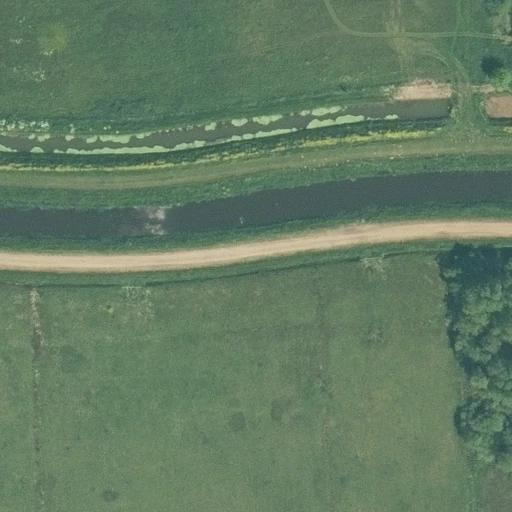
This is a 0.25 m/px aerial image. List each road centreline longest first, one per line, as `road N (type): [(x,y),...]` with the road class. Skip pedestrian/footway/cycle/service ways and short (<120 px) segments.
road 1 (track): [(0,257),(109,261),(401,229),(511,227)]
road 2 (track): [(0,178),(167,178),(463,144)]
